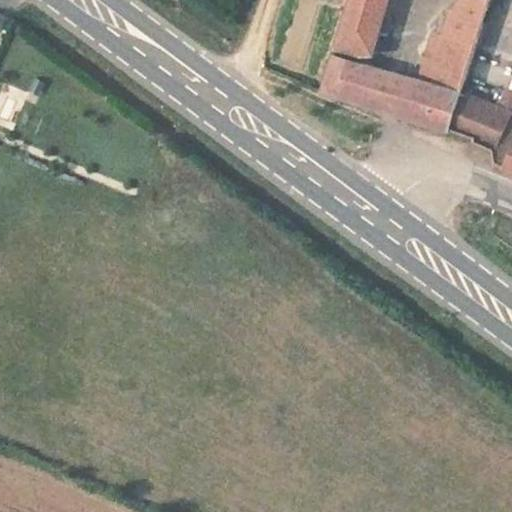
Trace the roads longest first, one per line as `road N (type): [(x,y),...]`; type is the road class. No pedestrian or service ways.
road 1 (primary): [(76,0),(383,228)]
road 2 (primary): [(383,228),(511,323)]
road 3 (residential): [(511,199),(434,179),(412,191),(383,228)]
